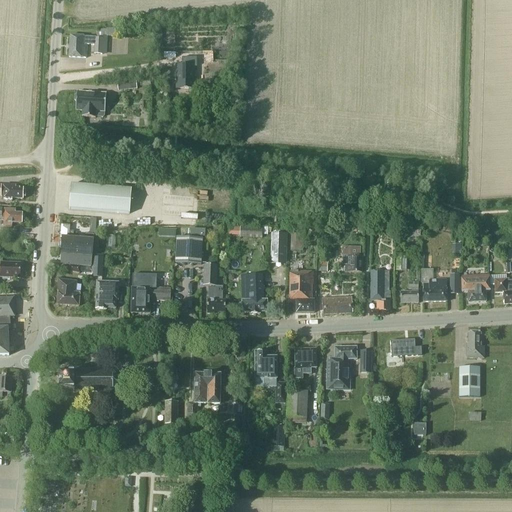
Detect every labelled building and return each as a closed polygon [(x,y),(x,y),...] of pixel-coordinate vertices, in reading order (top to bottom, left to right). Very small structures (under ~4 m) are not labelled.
[(82,37),(70,36),(69,58),(86,59),(86,49),(86,45),(94,45),(94,48),(94,54),(102,55),(103,37),(115,36),(115,29),(96,30),(97,39),(95,38),(87,37),(82,37)] [(177,67),(177,89),(193,90),(193,68),(196,68),(196,59),(182,59),(182,67),(177,67)] [(137,89),(136,79),(117,81),(118,92),(137,89)] [(105,113),(106,100),(106,94),(76,92),(76,94),(74,96),(74,100),(74,101),(76,102),(75,111),(82,111),(82,118),(95,119),(95,117),(102,118),(104,117),(104,113),(105,113)] [(25,198),(25,191),(23,191),(24,189),(16,189),(16,186),(0,185),(0,196),(2,197),(2,201),(12,202),(12,199),(23,200),(23,198),(25,198)] [(69,210),(129,214),(131,190),(71,185),(69,210)] [(0,218),(4,219),(4,221),(4,222),(3,227),(12,227),(12,224),(22,224),(22,223),(24,223),(24,216),(22,216),(22,214),(15,214),(16,210),(4,210),(4,214),(4,216),(1,216),(2,209),(0,208),(0,218)] [(405,238),(420,239),(421,227),(407,226),(405,238)] [(239,228),(239,238),(262,238),(262,228),(239,228)] [(205,230),(190,229),(190,237),(204,238),(205,230)] [(290,230),(290,251),(302,251),(303,231),(290,230)] [(93,241),(93,235),(86,234),(85,240),(68,238),(69,231),(63,231),(62,238),(61,255),(60,264),(91,267),(91,257),(92,257),(93,241)] [(275,232),(274,262),(286,263),(286,232),(275,232)] [(200,265),(202,240),(177,239),(175,264),(200,265)] [(396,271),(406,272),(407,255),(396,255),(396,271)] [(362,257),(346,257),(342,257),(342,265),(343,266),(343,273),(361,273),(362,257)] [(93,258),(92,277),(101,278),(102,271),(104,271),(104,259),(93,258)] [(318,272),(327,272),(327,264),(326,264),(326,261),(318,261),(318,272)] [(20,279),(20,264),(0,263),(0,266),(0,277),(2,278),(2,280),(10,280),(10,278),(20,279)] [(225,313),(225,301),(226,287),(216,287),(217,266),(204,266),(203,286),(208,287),(208,301),(207,301),(207,313),(225,313)] [(290,301),(296,301),(296,313),(314,314),(314,301),(311,301),(311,290),(313,290),(313,272),(290,272),(290,301)] [(377,312),(390,312),(390,293),(389,293),(388,272),(370,272),(370,302),(376,301),(377,312)] [(450,275),(450,295),(458,295),(458,275),(450,275)] [(485,291),(489,291),(489,276),(461,277),(462,292),(468,292),(468,303),(485,303),(485,291)] [(131,289),(131,314),(149,314),(150,303),(150,302),(150,301),(170,302),(170,289),(165,289),(164,289),(158,289),(157,289),(155,289),(156,277),(132,277),(131,289)] [(259,313),(267,313),(266,301),(263,301),(262,279),(248,279),(249,301),(242,301),(242,313),(249,314),(249,316),(259,316),(259,313)] [(78,307),(80,294),(75,294),(76,282),(58,280),(57,291),(58,291),(56,305),(78,307)] [(447,302),(447,291),(446,291),(447,280),(429,281),(429,285),(423,285),(423,303),(447,302)] [(511,292),(507,293),(506,280),(494,281),(495,293),(503,293),(503,305),(511,304),(511,292)] [(117,302),(118,284),(97,283),(96,311),(106,311),(106,309),(115,310),(115,302),(117,302)] [(418,290),(418,283),(408,283),(408,290),(412,290),(412,293),(400,293),(400,304),(418,304),(418,293),(415,293),(415,290),(418,290)] [(10,329),(10,318),(14,317),(13,298),(0,298),(0,356),(9,356),(8,329),(10,329)] [(322,315),(352,314),(352,298),(322,299),(322,315)] [(484,359),(484,347),(480,347),(480,333),(468,333),(468,344),(466,344),(466,359),(484,359)] [(414,340),(390,342),(391,358),(421,356),(421,348),(415,348),(414,340)] [(356,360),(356,348),(335,349),(334,357),(327,357),(327,390),(349,390),(349,360),(356,360)] [(294,350),(295,369),(295,377),(302,377),(302,374),(311,374),(311,368),(316,368),(316,350),(294,350)] [(371,374),(371,352),(360,351),(359,374),(371,374)] [(265,380),(276,380),(276,358),(264,358),(264,353),(254,353),(255,388),(264,388),(265,380)] [(479,398),(479,368),(459,368),(459,398),(479,398)] [(120,387),(120,378),(113,372),(73,372),(73,373),(69,373),(69,375),(61,375),(61,372),(57,372),(57,378),(59,378),(60,383),(60,388),(56,388),(56,393),(61,393),(61,390),(73,390),(73,393),(113,392),(120,387)] [(219,405),(220,375),(195,374),(194,404),(187,404),(187,420),(197,420),(197,408),(200,408),(200,404),(219,405)] [(11,393),(12,377),(0,376),(0,397),(2,398),(2,393),(11,393)] [(286,384),(275,383),(275,404),(286,405),(286,384)] [(287,392),(287,418),(286,424),(306,425),(307,392),(287,392)] [(177,426),(177,403),(165,403),(164,426),(177,426)] [(427,403),(416,403),(416,414),(427,414),(427,403)] [(328,421),(329,405),(320,405),(320,421),(328,421)] [(481,413),(469,413),(469,422),(481,422),(481,413)]
